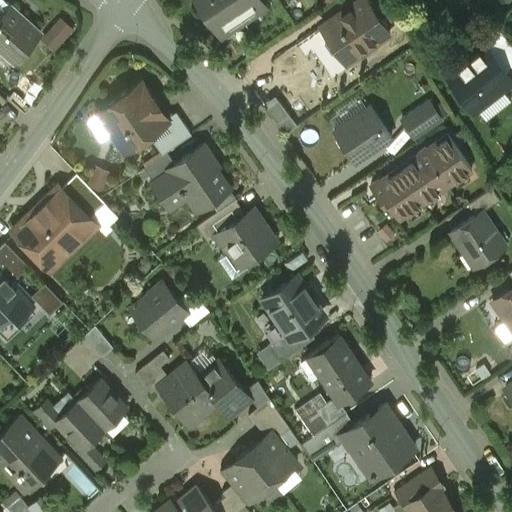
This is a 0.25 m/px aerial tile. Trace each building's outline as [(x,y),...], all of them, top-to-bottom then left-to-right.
[(264,5),(261,0),(198,0),(221,34),(264,5)] [(356,0),(319,25),(326,35),(325,36),(324,41),(331,51),(337,52),(341,57),(355,47),(358,52),(389,31),(367,0),(356,0)] [(40,32),(9,5),(0,14),(0,48),(14,61),(40,32)] [(61,13),(41,36),(55,48),(75,26),(61,13)] [(511,83),(490,51),(451,77),(477,114),(511,89),(511,83)] [(140,81),(96,111),(113,134),(119,130),(129,145),(150,131),(148,126),(150,112),(151,112),(158,107),(140,81)] [(289,114),(277,97),(266,106),(278,122),(289,114)] [(429,99),(401,118),(413,135),(441,117),(429,99)] [(369,104),(333,128),(336,131),(335,137),(338,142),(344,143),(355,160),(391,136),(369,104)] [(191,133),(175,110),(161,120),(168,130),(152,140),(161,153),(166,150),(191,133)] [(289,114),(278,122),(285,131),(296,124),(289,114)] [(447,132),(370,185),(382,203),(386,200),(396,215),(404,209),(406,211),(439,189),(437,187),(452,177),(454,179),(471,167),(447,132)] [(202,143),(174,162),(166,150),(161,153),(143,166),(153,181),(152,182),(169,206),(170,205),(167,200),(183,189),(196,208),(228,186),(209,158),(211,156),(202,143)] [(96,162),(90,181),(105,186),(111,167),(96,162)] [(104,200),(76,171),(61,186),(89,215),(104,200)] [(58,183),(11,229),(42,260),(60,242),(62,244),(64,245),(67,245),(69,245),(71,245),(73,244),(75,243),(76,242),(78,240),(79,237),(79,234),(79,233),(79,231),(78,229),(76,227),(89,215),(61,186),(58,183)] [(491,185),(466,202),(474,214),(481,209),(481,210),(500,197),(491,185)] [(116,212),(104,200),(89,215),(101,227),(116,212)] [(274,240),(251,207),(238,216),(228,201),(196,223),(207,239),(217,232),(230,252),(235,249),(243,261),(274,240)] [(481,210),(481,209),(474,214),(451,229),(458,241),(458,244),(462,249),(465,250),(466,252),(471,249),(479,260),(504,243),(481,210)] [(27,263),(4,241),(0,245),(0,267),(12,279),(27,263)] [(12,279),(0,267),(0,329),(4,333),(35,301),(12,279)] [(296,273),(261,297),(285,331),(285,332),(303,320),(320,308),(296,273)] [(48,309),(62,298),(47,278),(33,288),(48,309)] [(187,308),(162,278),(147,290),(149,292),(130,308),(153,335),(187,308)] [(511,284),(492,298),(500,310),(499,312),(503,318),(506,319),(508,321),(511,318),(511,284)] [(303,320),(285,332),(285,331),(267,342),(279,360),(314,336),(303,320)] [(94,323),(83,334),(101,352),(102,354),(113,345),(94,323)] [(83,334),(61,354),(71,365),(83,354),(90,362),(101,352),(83,334)] [(369,380),(338,334),(307,355),(335,396),(339,401),(369,380)] [(163,348),(135,370),(150,390),(157,384),(169,375),(160,364),(169,356),(163,348)] [(250,394),(218,356),(198,373),(197,373),(217,398),(217,399),(229,412),(250,394)] [(169,375),(157,384),(188,422),(217,398),(197,373),(198,373),(187,360),(169,375)] [(98,377),(77,397),(104,426),(125,406),(98,377)] [(268,395),(248,412),(256,422),(276,406),(268,395)] [(335,396),(303,418),(313,434),(346,411),(339,401),(335,396)] [(45,397),(32,410),(48,428),(57,420),(55,418),(60,413),(45,397)] [(104,426),(77,397),(60,413),(55,418),(57,420),(82,446),(88,441),(104,426)] [(384,402),(354,423),(346,411),(313,434),(301,442),(312,459),(342,439),(348,448),(355,443),(371,468),(368,474),(370,476),(414,446),(384,402)] [(289,425),(276,406),(256,422),(264,432),(268,428),(269,429),(275,426),(279,430),(289,425)] [(59,457),(18,413),(0,430),(0,456),(3,454),(15,467),(10,471),(26,488),(59,457)] [(264,432),(246,447),(273,480),(295,461),(269,429),(268,428),(264,432)] [(105,458),(88,441),(82,446),(79,450),(95,467),(105,458)] [(273,480),(246,447),(223,465),(234,479),(249,498),(250,498),(273,480)] [(447,502),(437,488),(441,485),(428,466),(395,489),(411,511),(457,511),(456,510),(452,509),(447,502)] [(234,479),(222,489),(225,493),(237,507),(249,498),(234,479)] [(219,511),(213,503),(197,484),(174,503),(181,511),(219,511)] [(240,511),(237,507),(225,493),(213,503),(219,511),(240,511)] [(34,511),(20,494),(7,505),(12,511),(34,511)] [(170,498),(153,511),(181,511),(174,503),(170,498)]
